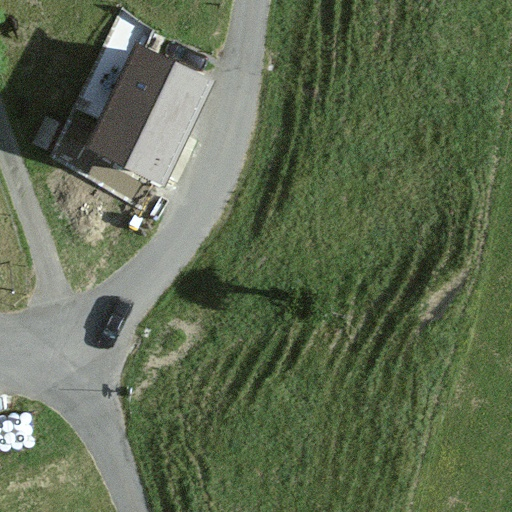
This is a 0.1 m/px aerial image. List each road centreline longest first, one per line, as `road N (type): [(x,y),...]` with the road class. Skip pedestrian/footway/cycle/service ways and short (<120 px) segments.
road 1 (unclassified): [(64,352),(132,309),(201,217),(230,131),(252,0)]
road 2 (unclassified): [(133,511),(64,352)]
